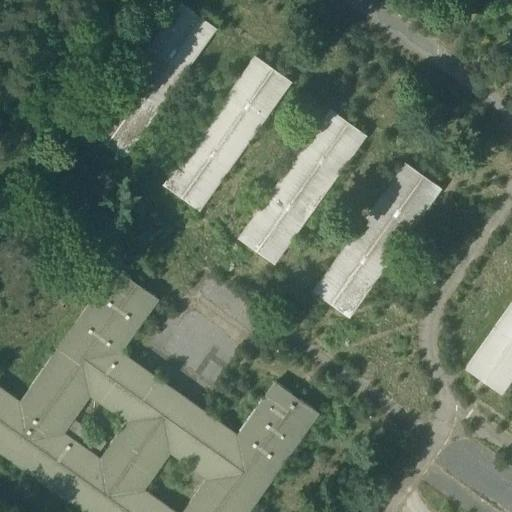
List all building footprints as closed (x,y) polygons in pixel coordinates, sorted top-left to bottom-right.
[(179,2),(88,129),(122,153),(212,26),(179,2)] [(253,55),(163,182),(197,206),(287,79),(253,55)] [(328,108),(237,235),(271,259),(362,132),(328,108)] [(403,162),(312,289),(346,313),(437,186),(403,162)] [(235,436),(116,352),(154,298),(112,269),(18,402),(0,388),(0,450),(87,511),(242,511),(314,411),(273,382),(235,436)] [(511,301),(466,367),(499,391),(511,373),(511,301)]
